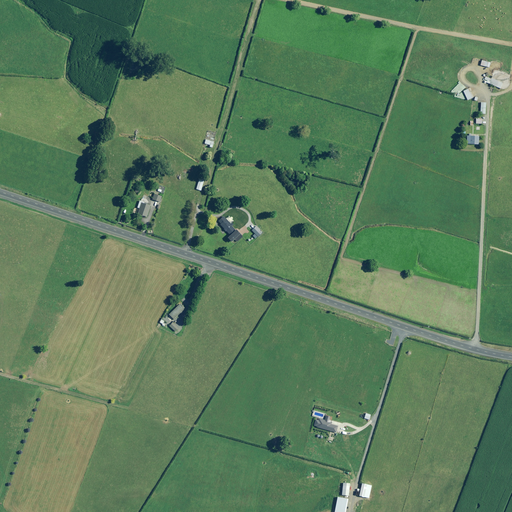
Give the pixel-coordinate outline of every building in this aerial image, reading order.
[(491,79),(486,76),(484,81),(500,88),(503,82),(492,78),(491,79)] [(472,98),(468,89),(463,91),(468,100),(472,98)] [(479,136),(467,135),(467,143),(479,144),(479,136)] [(214,142),(206,139),(205,143),(210,145),(210,147),(212,147),(214,142)] [(205,180),(200,178),(196,189),(201,190),(205,180)] [(162,197),(155,194),(153,200),(160,202),(162,197)] [(144,202),(140,201),(138,208),(140,208),(138,214),(147,217),(151,206),(144,204),(144,202)] [(236,229),(236,230),(232,226),(234,224),(233,222),(231,224),(224,216),(219,221),(221,223),(220,224),(230,235),(228,237),(232,242),(235,239),(237,242),(243,237),(241,234),(236,229)] [(186,308),(181,303),(179,302),(176,305),(177,306),(169,314),(174,319),(181,313),(182,313),(183,312),(182,311),(186,308)] [(179,328),(173,322),(169,326),(175,331),(179,328)] [(319,418),(316,427),(336,432),(338,426),(331,424),(332,422),(329,421),(329,420),(329,419),(328,419),(327,419),(326,419),(325,419),(325,420),(319,418)]
